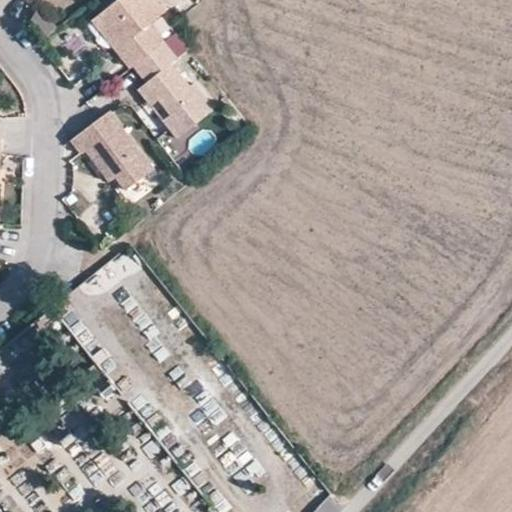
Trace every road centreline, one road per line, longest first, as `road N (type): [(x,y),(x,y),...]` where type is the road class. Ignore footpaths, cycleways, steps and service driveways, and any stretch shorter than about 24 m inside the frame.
road 1 (residential): [(0,307),(19,293),(37,261),(47,152),(39,99),(0,38)]
road 2 (unclassified): [(353,511),(511,336)]
